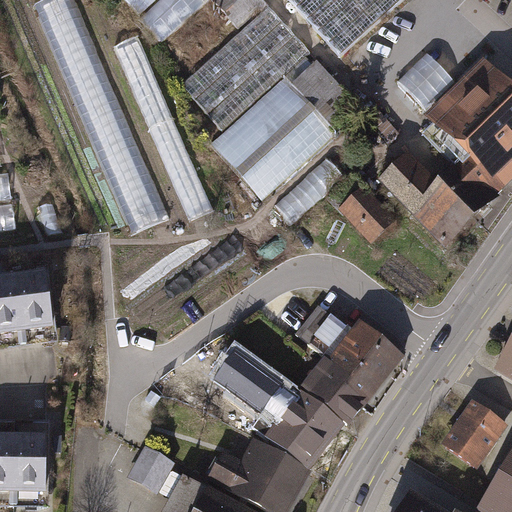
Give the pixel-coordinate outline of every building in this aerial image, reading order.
[(133,237),(171,220),(75,0),(45,0),(33,5),(133,237)] [(125,0),(140,16),(158,0),(125,0)] [(207,0),(163,0),(140,21),(160,43),(207,0)] [(261,0),(219,0),(215,5),(240,32),(267,6),(261,0)] [(281,0),(341,64),(411,0),(281,0)] [(314,55),(267,6),(240,32),(182,86),(226,133),(211,146),(263,201),(335,134),(332,131),(292,88),(286,81),(314,55)] [(116,41),(101,45),(107,67),(122,63),(116,41)] [(511,184),(511,90),(485,63),(426,120),(464,159),(435,187),(408,159),(380,186),(447,254),(500,202),(497,199),(511,184)] [(317,65),(292,88),(332,131),(357,107),(317,65)] [(403,85),(394,92),(416,119),(426,111),(403,85)] [(151,140),(189,233),(219,221),(181,128),(151,140)] [(326,160),(279,206),(295,223),(343,177),(326,160)] [(7,176),(0,176),(0,201),(10,200),(7,176)] [(365,197),(360,192),(338,212),(372,248),(397,224),(369,194),(365,197)] [(13,207),(0,208),(0,232),(16,230),(13,207)] [(47,270),(13,275),(24,349),(58,344),(47,270)] [(13,275),(0,276),(0,352),(24,349),(13,275)] [(297,337),(309,347),(332,319),(319,309),(297,337)] [(325,363),(373,401),(404,362),(359,327),(352,336),(332,319),(309,347),(327,361),(325,363)] [(61,329),(59,342),(70,343),(71,330),(61,329)] [(511,511),(511,357),(502,375),(511,380),(511,458),(481,511),(435,511),(409,497),(400,511),(511,511)] [(325,363),(302,392),(350,431),(373,401),(325,363)] [(152,393),(146,402),(155,408),(161,400),(152,393)] [(298,394),(264,440),(312,474),(345,428),(298,394)] [(511,429),(474,403),(443,446),(480,472),(511,429)] [(16,425),(0,424),(0,498),(15,499),(16,425)] [(50,425),(16,425),(15,499),(49,500),(50,425)] [(253,444),(241,465),(300,498),(312,476),(253,444)] [(144,451),(127,481),(157,498),(174,467),(144,451)] [(224,455),(208,483),(257,511),(291,511),(300,498),(241,465),(224,455)] [(171,501),(183,480),(172,474),(161,495),(171,501)] [(242,511),(183,480),(171,501),(164,511),(242,511)]
